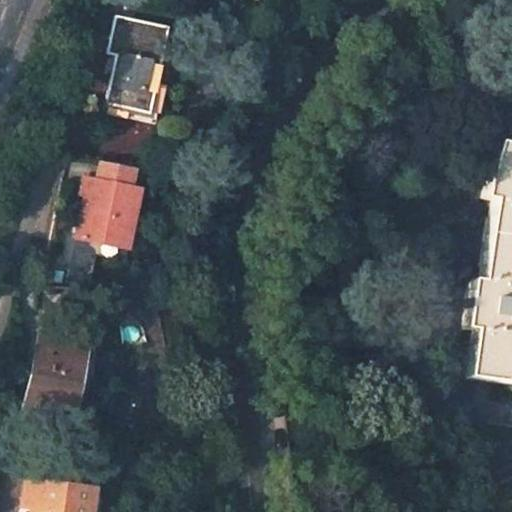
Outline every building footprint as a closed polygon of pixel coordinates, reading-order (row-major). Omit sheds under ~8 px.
[(105,100),(149,109),(166,23),(112,12),(105,50),(121,52),(117,72),(110,71),(105,100)] [(463,373),(511,379),(511,105),(501,136),(493,134),(480,190),(490,192),(478,277),(466,275),(459,323),(471,325),(463,373)] [(126,186),(130,167),(98,160),(95,180),(126,186)] [(87,178),(72,246),(94,251),(97,239),(124,245),(136,189),(126,186),(95,180),(87,178)] [(124,245),(97,239),(94,251),(121,257),(124,245)] [(280,284),(280,310),(297,309),(297,284),(280,284)] [(40,341),(23,417),(65,426),(82,350),(40,341)] [(91,511),(96,490),(29,479),(24,505),(42,509),(41,511),(91,511)]
